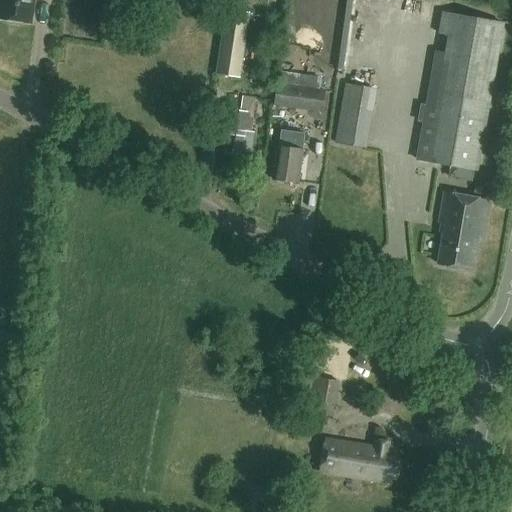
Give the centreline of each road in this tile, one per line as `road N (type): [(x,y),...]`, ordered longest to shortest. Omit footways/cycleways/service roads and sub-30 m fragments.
road 1 (unclassified): [(487,346),(439,339),(0,99)]
road 2 (tertiary): [(472,511),(487,346)]
